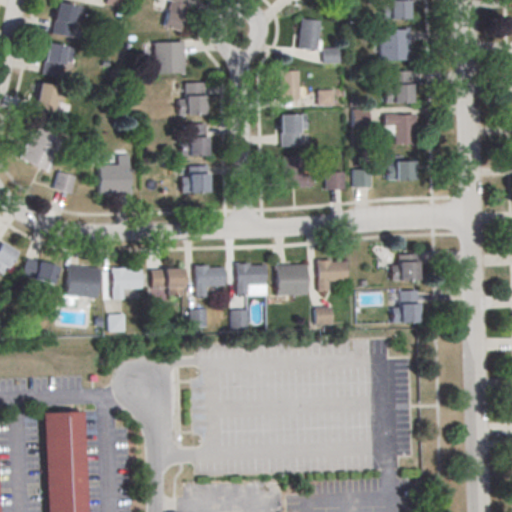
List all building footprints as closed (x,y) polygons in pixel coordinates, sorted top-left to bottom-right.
[(180,0),(179,4),(185,6),(177,33),(161,28),(169,2),(162,0),(180,0)] [(387,0),(406,0),(407,20),(380,20),(380,5),(387,5),(387,0)] [(55,4),(49,35),(68,39),(71,21),(78,23),(81,9),(55,4)] [(299,20),(318,22),(314,52),(295,50),(299,20)] [(378,31),(408,30),(409,61),(379,62),(378,31)] [(40,73),(65,77),(70,46),(45,42),(40,73)] [(151,44),(181,43),(182,74),(152,75),(151,44)] [(320,49),(337,49),(337,63),(321,64),(320,49)] [(277,72),(296,72),(296,101),(278,101),(277,72)] [(390,73),(409,73),(410,104),(383,104),(383,89),(390,89),(390,73)] [(30,110),(51,115),(57,87),(36,82),(30,110)] [(183,84),(202,84),(203,116),(176,116),(175,101),(183,101),(183,84)] [(315,92),(331,91),(332,106),(316,106),(315,92)] [(350,111),(367,110),(367,125),(351,125),(350,111)] [(278,115),(296,114),(298,149),(279,150),(278,115)] [(392,146),(412,146),(411,115),(382,115),(382,127),(392,127),(392,146)] [(185,126),(204,125),(205,157),(178,158),(178,142),(186,142),(185,126)] [(59,137),(33,126),(18,159),(44,170),(59,137)] [(411,180),(411,155),(384,155),(384,180),(411,180)] [(281,159),(299,158),(300,177),(309,177),(309,188),(282,189),(281,159)] [(96,166),(127,165),(128,196),(97,196),(96,166)] [(186,168),(205,167),(206,194),(179,195),(179,179),(187,179),(186,168)] [(51,189),(69,193),(73,175),(55,171),(51,189)] [(351,171),(368,171),(368,188),(352,189),(351,171)] [(323,174),(342,173),(342,191),(323,191),(323,174)] [(16,250),(0,241),(0,273),(3,274),(16,250)] [(389,280),(415,280),(415,254),(396,254),(396,263),(389,263),(389,280)] [(18,277),(48,287),(55,267),(25,257),(18,277)] [(314,261),(314,292),(325,292),(325,282),(343,282),(343,263),(327,264),(327,261),(314,261)] [(96,296),(96,265),(63,265),(63,296),(96,296)] [(233,265),(234,296),(245,296),(244,286),(263,286),(262,267),(247,268),(247,265),(233,265)] [(191,267),(192,298),(203,297),(203,288),(221,287),(221,269),(205,269),(205,266),(191,267)] [(273,267),(303,266),(304,296),(274,297),(273,267)] [(109,269),(110,300),(121,299),(120,290),(139,289),(138,271),(123,271),(123,268),(109,269)] [(148,271),(180,270),(180,297),(165,297),(165,289),(148,290),(148,271)] [(416,322),(416,290),(397,290),(397,301),(390,301),(390,322),(416,322)] [(203,326),(203,308),(187,308),(187,326),(203,326)] [(228,309),(228,327),(244,327),(244,309),(228,309)] [(106,330),(121,330),(121,314),(106,314),(106,330)] [(41,511),(38,409),(81,408),(84,511),(41,511)]
